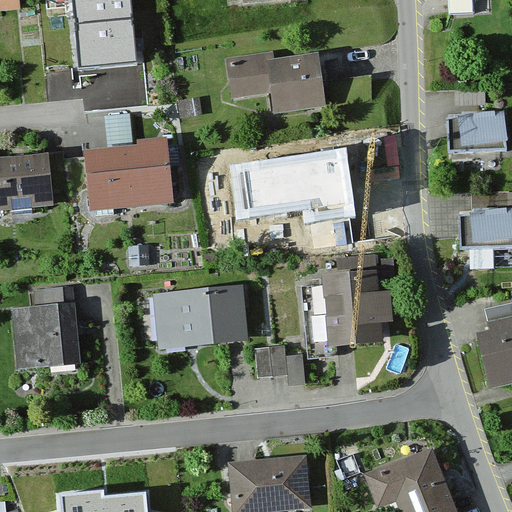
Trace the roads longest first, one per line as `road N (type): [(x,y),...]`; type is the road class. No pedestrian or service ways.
road 1 (residential): [(0,451),(314,420),(454,393)]
road 2 (residential): [(407,0),(417,245),(454,393)]
road 3 (residential): [(454,393),(497,511)]
